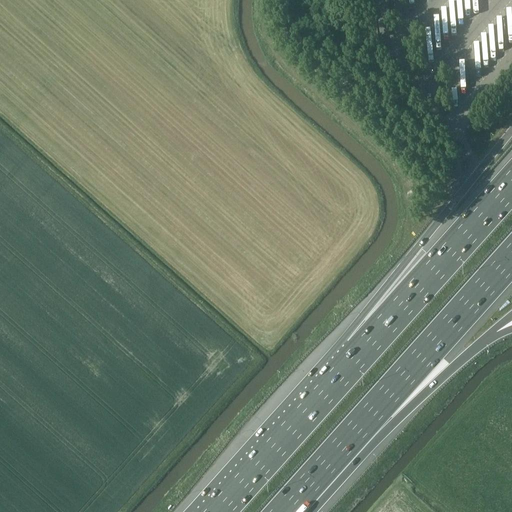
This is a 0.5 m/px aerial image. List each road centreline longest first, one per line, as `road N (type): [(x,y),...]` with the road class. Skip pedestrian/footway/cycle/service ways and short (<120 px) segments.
road 1 (motorway): [(511,184),(361,352)]
road 2 (motorway): [(361,352),(218,511)]
road 3 (motorway): [(373,410),(511,256)]
road 4 (motorway): [(470,181),(418,246),(361,352)]
road 5 (motorway): [(282,511),(373,410)]
road 6 (motorway): [(373,410),(451,368),(483,340)]
